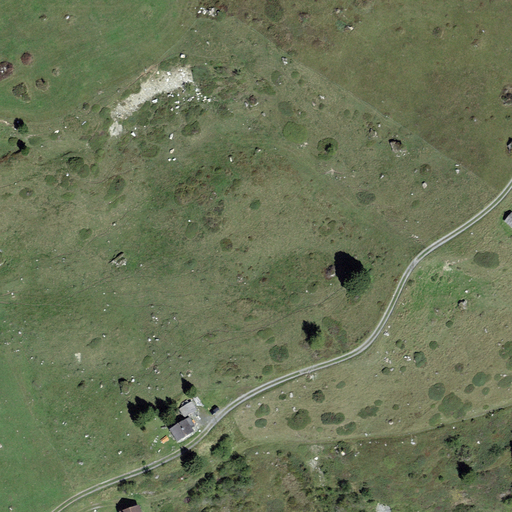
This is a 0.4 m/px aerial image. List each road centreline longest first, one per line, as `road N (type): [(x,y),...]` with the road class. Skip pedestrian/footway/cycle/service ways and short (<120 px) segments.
road 1 (track): [(511,182),(493,207),(406,272),(380,325),(356,352),(231,404),(191,444),(54,511)]
road 2 (track): [(85,511),(194,486),(244,449),(277,439),(408,435),(511,403)]
